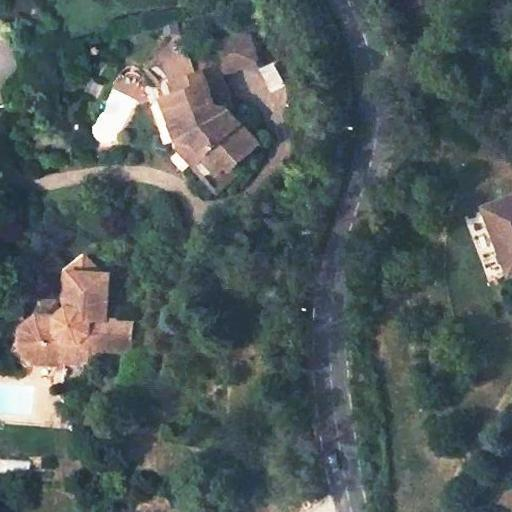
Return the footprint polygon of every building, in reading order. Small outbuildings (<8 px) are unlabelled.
[(211,39),(218,60),(221,70),(249,61),(239,30),(211,39)] [(158,69),(170,53),(156,43),(144,59),(158,69)] [(162,97),(178,135),(175,150),(193,167),(201,158),(217,174),(227,163),(234,155),(246,156),(258,142),(223,111),(209,108),(201,85),(213,82),(207,63),(203,52),(178,60),(170,53),(158,69),(171,80),(171,94),(162,97)] [(221,70),(218,60),(207,63),(211,73),(221,70)] [(223,111),(213,82),(201,85),(209,108),(223,111)] [(228,183),(238,173),(227,163),(217,174),(228,183)] [(511,195),(489,202),(509,264),(511,263),(511,195)] [(62,271),(97,272),(78,253),(62,271)] [(80,353),(93,354),(102,346),(129,346),(128,317),(103,317),(103,272),(97,272),(62,271),(62,303),(69,309),(59,316),(38,315),(21,330),(20,347),(37,361),(61,363),(61,357),(80,358),(80,353)]
